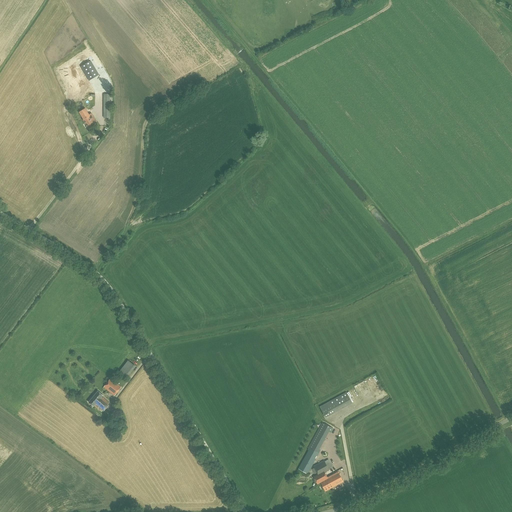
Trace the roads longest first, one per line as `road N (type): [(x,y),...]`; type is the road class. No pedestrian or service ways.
road 1 (unclassified): [(245,511),(104,281),(0,213)]
road 2 (unclassified): [(330,511),(511,418)]
